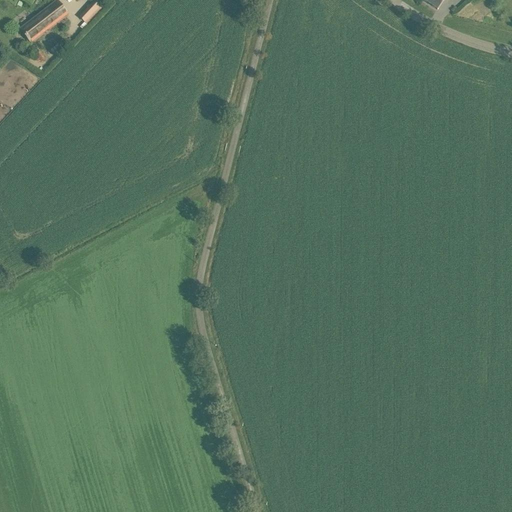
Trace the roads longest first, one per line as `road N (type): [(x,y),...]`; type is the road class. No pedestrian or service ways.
road 1 (unclassified): [(270,0),(200,274),(199,311),(257,511)]
road 2 (unclassified): [(391,0),(439,30),(511,53)]
